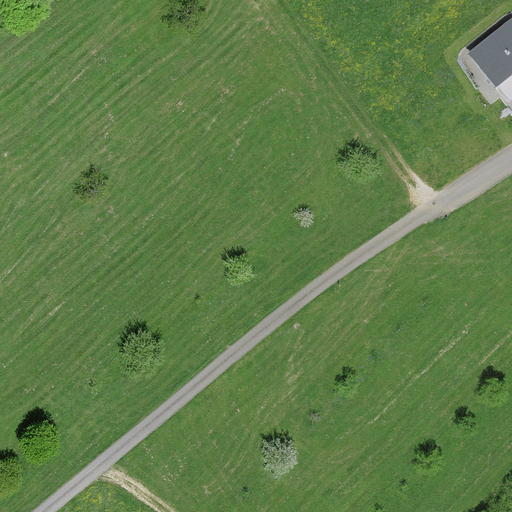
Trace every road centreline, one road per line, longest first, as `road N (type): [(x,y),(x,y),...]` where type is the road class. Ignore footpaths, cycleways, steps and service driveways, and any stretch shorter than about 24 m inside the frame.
road 1 (unclassified): [(42,511),(362,251)]
road 2 (residential): [(362,251),(511,156)]
